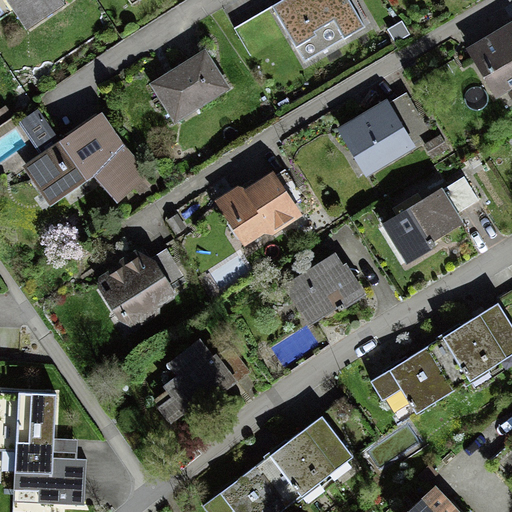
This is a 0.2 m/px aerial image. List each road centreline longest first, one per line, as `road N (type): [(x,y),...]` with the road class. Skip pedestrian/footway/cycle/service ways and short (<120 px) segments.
road 1 (residential): [(511,268),(137,511)]
road 2 (residential): [(158,213),(511,5)]
road 3 (residential): [(78,83),(213,0)]
